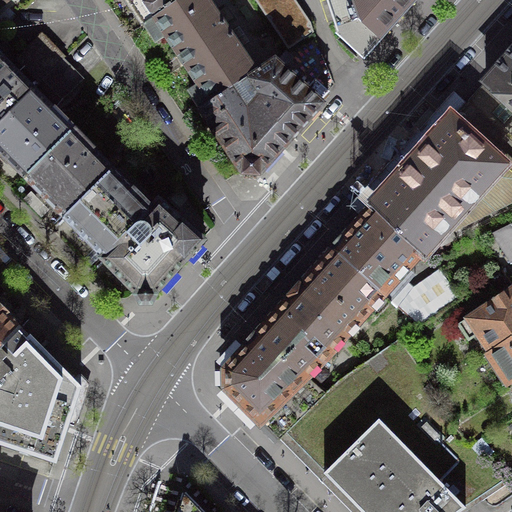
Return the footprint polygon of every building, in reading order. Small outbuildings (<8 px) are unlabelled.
[(143,25),(180,0),(137,0),(138,1),(131,6),(143,25)] [(254,70),(207,0),(180,0),(143,25),(144,26),(154,19),(182,60),(209,101),(199,108),(200,109),(238,83),(273,59),(272,58),(254,70)] [(313,33),(291,0),(254,0),(288,49),(313,33)] [(329,0),(341,32),(340,33),(364,55),(409,5),(413,0),(329,0)] [(19,56),(43,80),(64,59),(54,49),(41,35),(19,56)] [(511,53),(489,79),(469,101),(511,141),(511,53)] [(0,122),(34,89),(0,54),(0,122)] [(64,59),(43,80),(62,100),(84,79),(75,70),(64,59)] [(273,59),(238,83),(239,84),(247,78),(258,93),(251,101),(292,137),(296,132),(322,103),(320,101),(329,92),(315,79),(306,89),(273,59)] [(246,106),(234,87),(239,84),(238,83),(200,109),(243,173),(251,173),(258,174),(285,144),(292,137),(251,101),(246,106)] [(0,151),(6,158),(24,177),(73,129),(72,128),(64,136),(46,117),(54,109),(34,89),(0,122),(0,151)] [(431,242),(436,249),(511,211),(511,141),(469,101),(412,164),(373,208),(421,251),(422,250),(423,251),(431,242)] [(73,129),(24,177),(44,196),(64,217),(112,169),(73,129)] [(100,257),(101,258),(161,200),(159,198),(151,207),(112,169),(64,217),(84,237),(102,255),(100,257)] [(204,239),(161,200),(101,258),(135,293),(146,293),(156,292),(204,239)] [(335,250),(382,293),(416,323),(457,295),(440,270),(413,289),(399,275),(421,251),(373,208),(353,230),(335,250)] [(511,238),(504,227),(491,234),(510,263),(511,261),(511,238)] [(307,280),(296,292),(344,335),(382,293),(335,250),(307,280)] [(487,353),(511,336),(511,287),(508,290),(459,323),(469,338),(477,333),(489,350),(486,352),(487,353)] [(344,335),(296,292),(274,316),(258,334),(304,376),(320,361),(344,335)] [(0,345),(20,325),(14,319),(0,305),(0,345)] [(20,325),(0,345),(0,443),(56,462),(72,414),(81,386),(30,334),(27,337),(23,333),(19,330),(22,327),(20,325)] [(304,376),(258,334),(242,352),(227,369),(227,378),(227,387),(279,440),(286,433),(325,395),(304,376)] [(508,385),(511,381),(511,336),(487,353),(508,385)] [(328,403),(292,439),(309,456),(326,473),(378,419),(462,502),(474,491),(479,497),(506,479),(429,400),(438,393),(400,338),(341,379),(340,380),(348,391),(328,403)] [(348,391),(340,380),(325,395),(286,433),(292,439),(328,403),(348,391)] [(378,419),(326,473),(364,511),(456,511),(465,506),(462,502),(378,419)] [(203,511),(184,492),(177,511),(203,511)]
